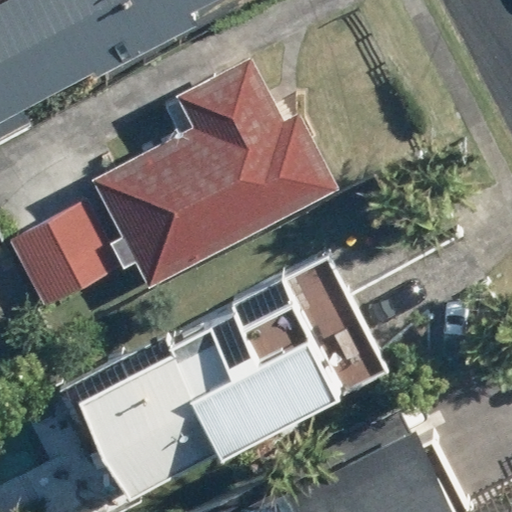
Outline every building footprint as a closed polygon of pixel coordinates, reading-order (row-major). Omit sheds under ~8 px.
[(0,0),(0,138),(33,122),(21,100),(97,63),(100,69),(203,18),(196,4),(203,0),(0,0)] [(93,168),(150,280),(342,183),(300,103),(285,110),(253,47),(177,86),(194,117),(93,168)] [(88,188),(10,227),(47,299),(125,260),(88,188)] [(172,322),(59,380),(99,455),(113,448),(133,486),(341,379),(346,389),(391,365),(328,243),(231,293),(234,298),(175,328),(172,322)] [(0,314),(9,310),(0,292),(0,314)] [(183,511),(511,511),(511,499),(486,511),(470,511),(413,397),(183,511)]
